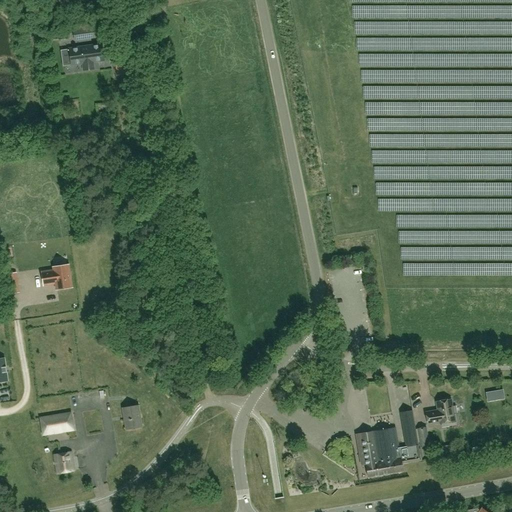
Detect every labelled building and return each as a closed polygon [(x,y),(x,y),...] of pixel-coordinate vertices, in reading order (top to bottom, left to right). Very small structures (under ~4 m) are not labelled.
[(108,36),(106,26),(70,31),(71,41),(99,37),(108,36)] [(83,70),(94,69),(93,62),(104,61),(102,44),(69,49),(71,65),(82,64),(83,70)] [(122,99),(132,98),(130,86),(120,87),(122,99)] [(171,201),(168,178),(156,180),(159,202),(171,201)] [(54,267),(54,271),(42,272),(44,285),(53,284),(53,283),(56,282),(57,290),(71,287),(68,265),(54,267)] [(26,267),(27,283),(35,283),(34,266),(26,267)] [(6,274),(7,282),(17,280),(16,272),(6,274)] [(427,424),(434,423),(439,422),(440,423),(448,422),(449,423),(456,422),(455,414),(453,415),(451,399),(436,402),(437,410),(432,411),(425,412),(427,424)] [(142,427),(138,406),(122,408),(126,430),(142,427)] [(361,465),(366,464),(368,477),(403,471),(402,463),(420,460),(412,411),(400,413),(406,447),(399,448),(395,428),(356,434),(357,443),(361,465)] [(44,434),(73,429),(70,414),(41,419),(44,434)] [(103,422),(96,423),(96,426),(89,427),(89,435),(104,435),(103,422)] [(429,445),(426,427),(417,429),(420,447),(429,445)] [(62,432),(61,443),(79,443),(80,433),(62,432)] [(74,471),(71,452),(54,455),(58,474),(74,471)]
